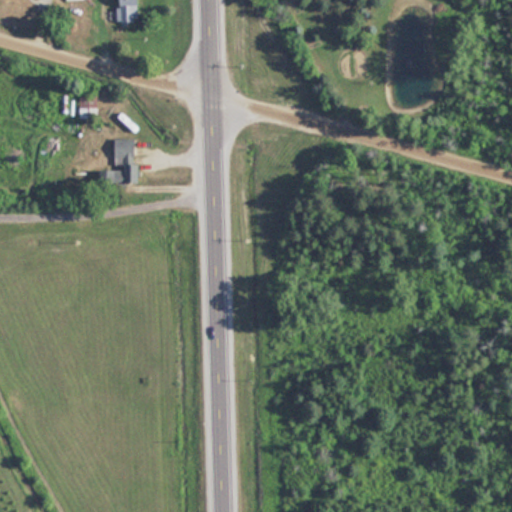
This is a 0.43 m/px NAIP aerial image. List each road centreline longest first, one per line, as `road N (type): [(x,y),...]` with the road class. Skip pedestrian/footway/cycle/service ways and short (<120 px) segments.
road 1 (primary): [(224,511),(212,0)]
road 2 (residential): [(511,180),(215,104)]
road 3 (residential): [(215,104),(0,42)]
